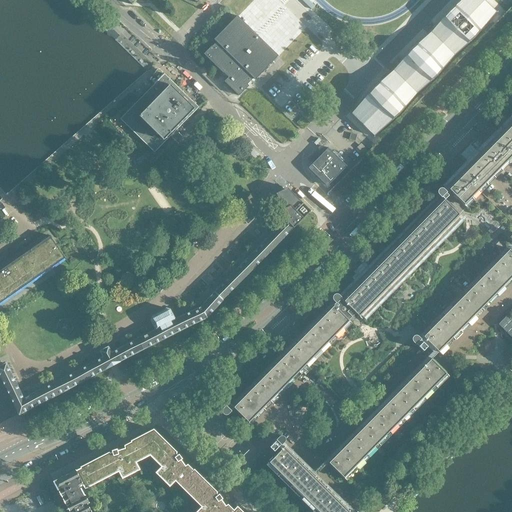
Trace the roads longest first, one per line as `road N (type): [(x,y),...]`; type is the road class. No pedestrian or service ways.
road 1 (secondary): [(442,125),(226,340),(0,459)]
road 2 (secondary): [(141,405),(219,359),(272,315),(453,137)]
road 3 (secondary): [(0,479),(141,405)]
